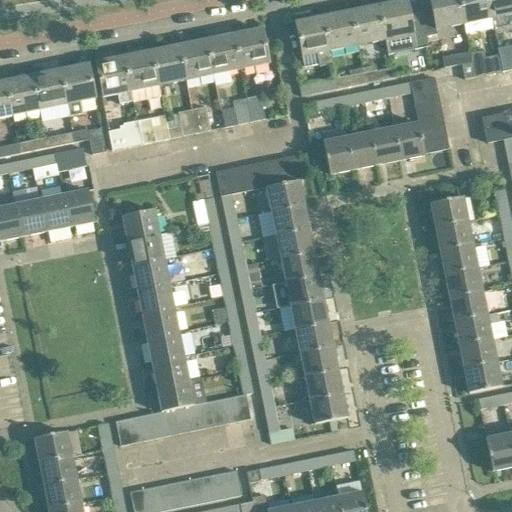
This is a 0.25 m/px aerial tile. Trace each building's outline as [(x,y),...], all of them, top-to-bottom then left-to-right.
[(436,31),(465,25),(460,0),(429,0),(431,10),(421,12),(427,38),(437,36),(436,31)] [(460,0),(465,25),(492,19),(488,0),(460,0)] [(511,0),(488,0),(492,19),(511,15),(511,0)] [(427,38),(421,12),(409,15),(406,1),(405,1),(405,3),(392,5),(392,4),(380,6),(389,51),(400,49),(398,39),(413,36),(416,50),(417,49),(418,54),(424,53),(427,68),(431,67),(425,38),(427,38)] [(386,51),(389,51),(380,6),(364,10),(364,11),(352,13),(359,46),(384,41),(386,51)] [(332,52),(359,46),(352,13),(337,16),(337,15),(325,18),(332,52)] [(330,52),(332,52),(325,18),(309,21),(309,22),(296,25),(296,23),(295,24),(302,58),(303,58),(303,56),(316,54),(319,67),(332,64),(330,52)] [(235,36),(242,70),(254,67),(254,66),(267,64),(267,65),(268,64),(261,30),(260,31),(261,32),(247,34),(247,33),(235,36)] [(501,73),(498,56),(485,59),(479,33),(467,35),(474,68),(462,70),(464,81),(501,73)] [(461,65),(462,70),(474,68),(467,35),(465,36),(470,53),(442,59),(444,69),(461,65)] [(214,76),(242,70),(235,36),(220,39),(220,40),(207,43),(214,76)] [(185,82),(214,76),(207,43),(192,46),(192,44),(178,47),(185,82)] [(187,90),(185,82),(178,47),(165,50),(165,51),(152,54),(159,87),(173,84),(174,93),(187,90)] [(503,71),(511,69),(511,54),(510,47),(498,49),(503,71)] [(144,90),(159,87),(152,54),(138,57),(137,55),(123,58),(130,93),(131,93),(132,102),(146,99),(144,90)] [(103,99),(130,93),(123,58),(110,61),(110,62),(97,65),(97,64),(96,64),(103,99)] [(81,114),(79,103),(80,103),(80,102),(93,99),(94,100),(95,100),(88,66),(87,66),(87,67),(73,70),(73,68),(60,71),(70,116),(81,114)] [(364,75),(366,85),(392,79),(390,69),(364,75)] [(69,116),(70,116),(60,71),(46,74),(46,75),(33,78),(40,111),(67,105),(69,116)] [(340,90),(366,85),(364,75),(338,80),(340,90)] [(12,116),(40,111),(33,78),(19,81),(18,80),(5,82),(12,116)] [(415,95),(436,91),(434,79),(385,89),(387,99),(414,93),(415,95)] [(310,96),(340,90),(338,80),(308,86),(310,96)] [(0,118),(12,116),(5,82),(0,83),(0,118)] [(364,104),(387,99),(385,89),(362,94),(364,104)] [(417,107),(439,103),(436,91),(415,95),(417,107)] [(340,108),(364,104),(362,94),(338,98),(340,108)] [(253,123),(265,121),(260,97),(248,99),(253,123)] [(317,113),(340,108),(338,98),(315,103),(317,113)] [(237,126),(253,123),(248,99),(233,102),(237,126)] [(419,119),(441,115),(439,103),(417,107),(419,119)] [(196,135),(210,132),(205,108),(191,111),(196,135)] [(170,140),(196,135),(191,111),(178,114),(178,115),(173,116),(174,122),(166,124),(170,140)] [(511,113),(482,120),(487,144),(503,141),(508,166),(511,164),(511,113)] [(419,131),(444,126),(441,115),(419,119),(420,123),(418,124),(419,131)] [(400,162),(394,129),(391,117),(367,122),(370,134),(377,166),(400,162)] [(170,140),(166,124),(160,125),(158,118),(136,122),(141,146),(170,140)] [(112,152),(141,146),(136,122),(123,125),(124,126),(119,127),(119,130),(108,133),(112,152)] [(422,143),(419,131),(418,124),(394,129),(400,162),(424,157),(424,155),(422,143)] [(422,143),(446,138),(444,126),(419,131),(422,143)] [(92,156),(106,153),(101,129),(87,132),(87,131),(73,134),(75,143),(89,140),(92,156)] [(47,149),(75,143),(73,134),(45,140),(47,149)] [(353,171),(377,166),(370,134),(346,139),(353,171)] [(424,155),(449,150),(446,138),(422,143),(424,155)] [(329,176),(353,171),(346,139),(322,143),(329,176)] [(20,155),(47,149),(45,140),(18,145),(20,155)] [(0,158),(20,155),(18,145),(0,148),(0,158)] [(83,168),(81,159),(79,150),(54,155),(57,173),(83,168)] [(58,176),(57,173),(54,155),(29,160),(31,169),(34,181),(58,176)] [(299,157),(287,159),(292,184),(299,182),(304,181),(299,157)] [(287,159),(275,161),(280,186),(292,184),(287,159)] [(7,174),(31,169),(29,160),(5,165),(7,174)] [(275,161),(263,164),(268,188),(280,186),(275,161)] [(263,164),(251,166),(256,191),(266,189),(268,188),(263,164)] [(251,166),(239,169),(245,194),(256,191),(251,166)] [(239,169),(228,171),(233,196),(245,194),(239,169)] [(228,171),(216,173),(221,199),(231,197),(233,196),(228,171)] [(219,224),(213,199),(209,180),(198,182),(201,194),(197,195),(198,202),(193,203),(198,228),(219,224)] [(271,213),(304,206),(299,182),(292,184),(280,186),(268,188),(266,189),(271,213)] [(475,183),(460,185),(462,193),(476,191),(475,183)] [(499,215),(509,213),(504,190),(494,192),(499,215)] [(62,197),(69,229),(94,223),(88,191),(62,197)] [(44,234),(69,229),(62,197),(38,202),(44,234)] [(225,222),(236,220),(231,197),(221,199),(225,222)] [(435,229),(467,222),(463,198),(430,205),(435,229)] [(20,239),(44,234),(38,202),(14,207),(20,239)] [(276,237),(308,230),(304,206),(271,213),(276,237)] [(0,242),(20,239),(14,207),(0,209),(0,242)] [(127,243),(158,236),(153,211),(122,218),(127,243)] [(504,239),(511,237),(511,227),(509,213),(499,215),(504,239)] [(230,246),(240,244),(236,220),(225,222),(230,246)] [(439,252),(472,245),(467,222),(435,229),(439,252)] [(213,250),(223,248),(219,224),(198,228),(203,251),(213,249),(213,250)] [(280,260),(313,254),(308,230),(276,237),(280,260)] [(131,267),(163,261),(158,236),(127,243),(131,267)] [(235,269),(245,267),(240,244),(230,246),(235,269)] [(444,276),(477,269),(472,245),(439,252),(444,276)] [(218,275),(228,273),(223,248),(213,250),(218,275)] [(285,284),(318,277),(313,254),(280,260),(285,284)] [(171,264),(164,266),(163,261),(131,267),(136,291),(168,285),(168,282),(174,280),(171,264)] [(250,291),(245,267),(235,269),(240,293),(250,291)] [(449,299),(482,292),(477,269),(444,276),(449,299)] [(223,299),(233,297),(228,273),(218,275),(223,299)] [(290,307),(323,301),(318,277),(285,284),(290,307)] [(141,316),(173,309),(168,285),(136,291),(141,316)] [(254,314),(252,304),(266,301),(263,288),(250,291),(240,293),(244,316),(254,314)] [(454,323),(487,316),(497,314),(493,290),(482,292),(449,299),(454,323)] [(228,323),(238,321),(233,297),(223,299),(228,323)] [(295,331),(328,324),(323,301),(290,307),(295,331)] [(146,340),(178,333),(173,309),(141,316),(146,340)] [(249,340),(259,338),(254,314),(244,316),(249,340)] [(458,346),(491,339),(487,316),(454,323),(458,346)] [(233,348),(243,346),(238,321),(228,323),(233,348)] [(300,354),(332,348),(328,324),(295,331),(300,354)] [(151,364),(183,358),(178,333),(146,340),(151,364)] [(264,361),(259,338),(249,340),(254,363),(264,361)] [(463,370),(496,363),(491,339),(458,346),(463,370)] [(238,372),(248,370),(243,346),(233,348),(238,372)] [(304,378),(337,371),(332,348),(300,354),(304,378)] [(156,388),(188,382),(183,358),(151,364),(156,388)] [(269,385),(269,384),(281,382),(276,359),(264,361),(254,363),(259,387),(269,385)] [(463,370),(468,395),(501,388),(496,363),(463,370)] [(248,370),(238,372),(243,397),(253,395),(248,370)] [(309,401),(342,395),(337,371),(304,378),(309,401)] [(174,411),(186,408),(193,407),(188,382),(156,388),(161,413),(162,413),(174,411)] [(263,410),(273,408),(269,385),(259,387),(263,410)] [(503,405),(511,403),(511,392),(501,395),(503,405)] [(309,401),(310,406),(314,425),(347,419),(342,395),(309,401)] [(479,410),(503,405),(501,395),(477,400),(479,410)] [(250,421),(246,401),(245,398),(233,400),(238,423),(250,421)] [(226,425),(238,423),(233,400),(222,403),(226,425)] [(215,428),(226,425),(222,403),(210,405),(215,428)] [(203,430),(215,428),(210,405),(198,407),(203,430)] [(203,430),(198,407),(193,408),(193,407),(186,408),(191,433),(203,430)] [(179,435),(191,433),(186,408),(174,411),(179,435)] [(279,432),(274,413),(273,408),(263,410),(265,418),(269,434),(279,432)] [(167,438),(179,435),(174,411),(162,413),(167,438)] [(156,440),(167,438),(162,413),(161,413),(151,416),(156,440)] [(144,442),(156,440),(151,416),(139,418),(144,442)] [(132,445),(144,442),(139,418),(127,421),(132,445)] [(120,447),(132,445),(127,421),(115,423),(120,447)] [(103,452),(113,450),(108,425),(98,427),(103,452)] [(71,458),(71,457),(81,455),(76,431),(34,440),(39,465),(71,458)] [(492,472),(511,468),(511,448),(509,435),(485,440),(492,472)] [(108,475),(117,473),(113,450),(103,452),(108,475)] [(331,466),(355,462),(353,452),(329,457),(331,466)] [(308,471),(331,466),(329,457),(306,461),(308,471)] [(44,488),(76,482),(71,458),(39,465),(44,488)] [(284,476),(308,471),(306,461),(282,466),(284,476)] [(260,481),(284,476),(282,466),(258,471),(260,481)] [(257,471),(246,474),(249,485),(260,483),(257,471)] [(224,475),(229,499),(241,497),(236,472),(224,475)] [(112,499),(122,497),(117,473),(108,475),(112,499)] [(218,502),(229,499),(224,475),(213,477),(218,502)] [(206,504),(218,502),(213,477),(201,480),(206,504)] [(194,506),(206,504),(201,480),(189,482),(194,506)] [(48,511),(81,505),(76,482),(44,488),(48,511)] [(182,509),(194,506),(189,482),(177,484),(182,509)] [(170,511),(182,509),(177,484),(165,487),(170,511)] [(158,511),(165,511),(170,511),(165,487),(153,489),(158,511)] [(145,511),(158,511),(153,489),(142,492),(145,511)] [(133,511),(145,511),(142,492),(130,494),(133,511)] [(338,498),(340,511),(365,511),(362,493),(338,498)] [(125,511),(122,497),(112,499),(114,511),(125,511)] [(291,511),(291,508),(271,511),(266,511),(264,497),(251,499),(252,503),(253,511),(291,511)] [(316,511),(340,511),(338,498),(314,503),(316,511)] [(253,511),(252,503),(217,510),(216,511),(253,511)] [(291,511),(316,511),(314,503),(291,508),(291,511)]
